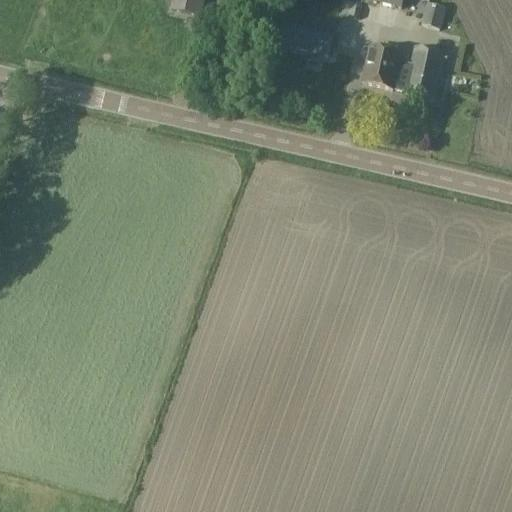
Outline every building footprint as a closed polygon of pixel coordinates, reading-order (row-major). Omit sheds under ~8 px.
[(174,0),(172,12),(200,18),(204,0),(174,0)] [(381,0),(380,6),(401,11),(403,0),(381,0)] [(310,1),(306,12),(318,16),(322,5),(310,1)] [(422,29),(439,34),(445,12),(428,8),(422,29)] [(284,29),(280,47),(325,57),(329,39),(284,29)] [(400,85),(398,94),(410,97),(434,102),(444,57),(420,52),(414,51),(409,72),(407,83),(403,82),(402,85),(400,85)] [(407,83),(409,72),(398,70),(400,58),(370,52),(362,87),(393,93),(398,94),(400,85),(402,85),(403,82),(407,83)]
